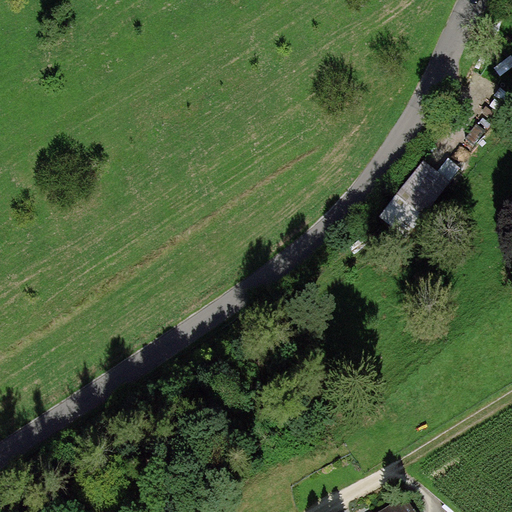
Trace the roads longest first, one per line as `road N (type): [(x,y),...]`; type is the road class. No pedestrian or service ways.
road 1 (residential): [(476,0),(378,177),(333,230),(0,454)]
road 2 (track): [(315,511),(511,389)]
